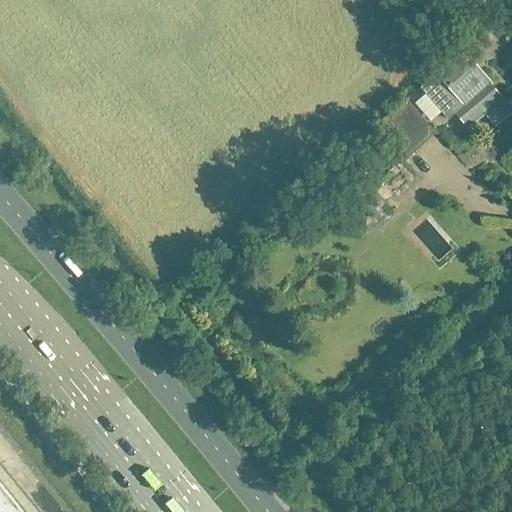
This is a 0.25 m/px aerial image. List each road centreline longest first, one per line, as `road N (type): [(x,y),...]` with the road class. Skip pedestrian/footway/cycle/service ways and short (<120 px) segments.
road 1 (primary): [(270,511),(0,192)]
road 2 (primary): [(0,280),(188,511)]
